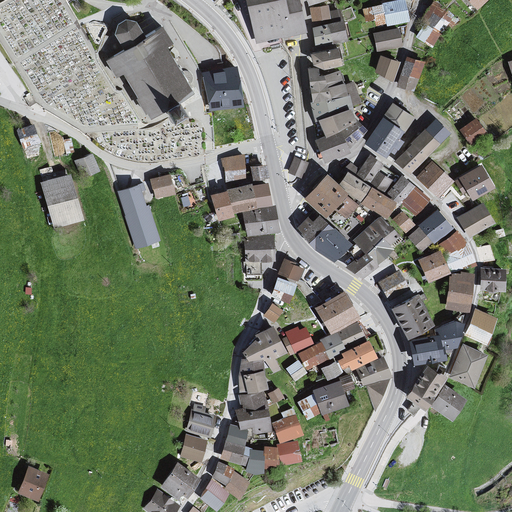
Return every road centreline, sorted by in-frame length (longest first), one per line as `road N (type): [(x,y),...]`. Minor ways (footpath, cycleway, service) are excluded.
road 1 (residential): [(366,500),(396,439),(445,376),(475,293),(477,262),(438,203),(358,146)]
road 2 (secondary): [(291,234),(378,307),(399,346),(395,394),(348,494)]
road 3 (unclassified): [(182,511),(210,471),(241,349),(291,234)]
road 4 (residential): [(0,101),(134,166),(269,144)]
road 5 (residential): [(273,163),(301,145),(294,0)]
road 6 (secondary): [(191,0),(230,37),(269,144)]
road 7 (unclassified): [(418,0),(385,103),(358,146)]
